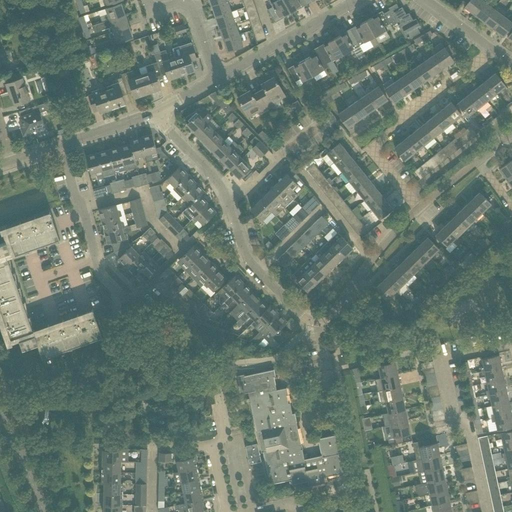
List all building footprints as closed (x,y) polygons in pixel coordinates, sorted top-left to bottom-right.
[(269,0),(273,6),(268,9),(275,22),(282,18),(281,15),(283,14),(285,16),(291,13),(283,0),(269,0)] [(304,0),(283,0),(291,13),(297,9),(295,7),(298,6),(299,9),(307,4),(304,0)] [(474,15),(484,1),(482,0),(469,0),(464,7),(474,15)] [(231,12),(227,1),(211,6),(215,17),(231,12)] [(484,22),(494,9),(484,1),(474,15),(484,22)] [(125,15),(121,3),(105,9),(107,14),(100,17),(102,22),(109,20),(125,15)] [(258,15),(254,4),(244,7),(248,19),(258,15)] [(389,10),(395,21),(406,40),(420,33),(417,28),(420,26),(416,19),(413,20),(409,13),(406,15),(402,7),(399,9),(396,4),(388,8),(389,10)] [(494,29),(504,16),(494,9),(484,22),(494,29)] [(384,27),(395,21),(389,10),(383,14),(382,11),(374,15),(376,18),(373,19),(372,17),(366,21),(375,37),(386,31),(384,27)] [(233,18),(231,12),(215,17),(219,29),(235,23),(241,21),(239,16),(233,18)] [(129,26),(125,15),(109,20),(102,22),(96,25),(92,26),(94,33),(112,27),(113,32),(129,26)] [(511,24),(511,22),(504,16),(494,29),(503,37),(511,24)] [(262,27),(260,21),(250,24),(252,30),(262,27)] [(357,25),(350,29),(357,42),(359,45),(359,46),(364,43),(369,40),(374,47),(379,44),(379,43),(375,37),(366,21),(360,24),(361,26),(359,28),(357,25)] [(239,35),(235,23),(219,29),(223,40),(239,35)] [(133,38),(129,26),(113,32),(117,43),(133,38)] [(264,33),(262,27),(252,30),(254,36),(264,33)] [(363,53),(357,42),(350,29),(342,33),(344,36),(341,37),(340,35),(334,39),(343,55),(351,50),(356,56),(363,53)] [(432,35),(430,31),(422,36),(424,40),(432,35)] [(243,46),(240,37),(239,35),(223,40),(227,52),(243,46)] [(424,40),(422,36),(414,40),(417,45),(424,40)] [(343,55),(334,39),(328,42),(329,44),(327,45),(325,43),(318,47),(325,60),(327,64),(332,61),(343,55)] [(179,46),(172,49),(175,58),(181,75),(193,71),(190,61),(196,59),(191,45),(182,48),(180,49),(179,46)] [(411,45),(402,50),(405,54),(413,50),(411,45)] [(94,55),(91,48),(90,46),(85,47),(88,57),(94,55)] [(325,60),(318,47),(310,51),(314,57),(311,59),(310,57),(304,60),(313,76),(324,70),(329,67),(327,64),(325,60)] [(454,61),(444,48),(434,55),(444,68),(454,61)] [(181,75),(175,58),(169,60),(166,50),(160,52),(154,54),(157,63),(159,68),(164,66),(169,79),(181,75)] [(394,60),(405,54),(402,50),(392,56),(394,60)] [(444,68),(434,55),(424,61),(434,75),(444,68)] [(392,62),(389,57),(381,62),(384,66),(392,62)] [(313,76),(304,60),(298,63),(299,65),(297,67),(295,64),(287,68),(298,87),(302,85),(302,82),(313,76)] [(434,75),(424,61),(414,68),(424,82),(434,75)] [(384,66),(381,62),(373,66),(376,71),(384,66)] [(161,74),(159,68),(157,63),(145,67),(147,73),(141,75),(147,93),(160,89),(155,76),(161,74)] [(335,66),(330,69),(333,74),(338,71),(335,66)] [(424,82),(414,68),(409,72),(406,69),(402,71),(405,75),(414,89),(424,82)] [(147,93),(141,75),(134,78),(132,71),(121,75),(122,78),(127,94),(133,92),(135,97),(147,93)] [(367,76),(364,71),(357,75),(359,80),(367,76)] [(495,73),(486,81),(496,94),(505,86),(495,73)] [(351,85),(359,80),(357,75),(348,80),(351,85)] [(414,89),(405,75),(395,82),(404,96),(414,89)] [(285,96),(279,86),(274,77),(261,84),(264,88),(258,91),(267,108),(273,105),(272,103),(285,96)] [(22,78),(15,81),(6,84),(9,93),(10,93),(14,106),(24,102),(30,100),(22,78)] [(127,94),(122,78),(112,81),(113,85),(105,88),(112,108),(125,104),(122,96),(127,94)] [(496,94),(486,81),(476,88),(487,101),(496,94)] [(404,96),(395,82),(385,89),(394,103),(404,96)] [(344,83),(343,83),(336,87),(338,92),(346,87),(344,83)] [(387,100),(382,92),(378,86),(368,93),(378,107),(387,100)] [(338,92),(336,87),(328,92),(330,96),(338,92)] [(112,108),(105,88),(93,92),(94,94),(88,96),(93,112),(99,110),(100,112),(112,108)] [(487,101),(476,88),(467,96),(477,109),(487,101)] [(267,108),(258,91),(252,95),(250,90),(237,97),(248,117),(261,110),(262,111),(267,108)] [(378,107),(368,93),(358,100),(367,114),(378,107)] [(477,109),(467,96),(457,104),(467,116),(477,109)] [(44,127),(41,117),(39,113),(46,111),(51,113),(57,111),(54,100),(22,111),(24,116),(19,118),(23,127),(21,128),(23,136),(35,132),(35,130),(44,127)] [(218,105),(225,112),(227,114),(232,109),(223,100),(218,105)] [(367,114),(358,100),(348,107),(358,120),(367,114)] [(302,109),(298,101),(292,104),(296,113),(302,109)] [(461,115),(457,110),(451,102),(442,110),(452,122),(461,115)] [(358,120),(348,107),(338,114),(347,127),(358,120)] [(511,117),(511,113),(507,108),(498,115),(504,123),(511,117)] [(452,122),(442,110),(432,117),(442,130),(452,122)] [(189,122),(187,125),(195,134),(207,123),(212,118),(208,114),(203,119),(198,114),(196,113),(197,112),(196,111),(187,116),(185,119),(187,121),(188,121),(189,122)] [(227,118),(231,122),(236,117),(232,113),(227,118)] [(504,123),(498,115),(493,119),(491,117),(487,120),(495,131),(504,123)] [(442,130),(432,117),(423,125),(433,138),(442,130)] [(233,124),(237,129),(243,124),(238,119),(233,124)] [(495,131),(487,120),(482,124),(484,127),(479,130),(486,138),(495,131)] [(204,143),(216,132),(207,123),(195,134),(204,143)] [(433,138),(423,125),(413,132),(424,145),(433,138)] [(470,127),(465,130),(463,128),(459,131),(467,141),(476,134),(470,127)] [(241,133),(246,137),(251,132),(246,128),(241,133)] [(261,138),(264,141),(268,137),(262,131),(258,135),(261,138)] [(467,141),(459,131),(454,135),(456,138),(451,141),(458,149),(467,141)] [(213,152),(224,141),(216,132),(204,143),(213,152)] [(424,145),(413,132),(404,140),(414,153),(424,145)] [(152,134),(140,137),(145,155),(145,157),(147,162),(152,161),(153,159),(151,153),(157,152),(152,134)] [(254,146),(259,141),(255,136),(250,142),(254,146)] [(145,155),(140,137),(129,140),(135,160),(139,159),(138,157),(145,155)] [(272,141),(268,137),(264,141),(268,145),(272,141)] [(135,160),(129,140),(130,144),(119,147),(124,164),(124,167),(129,166),(128,163),(135,161),(135,160)] [(414,153),(404,140),(394,148),(405,160),(414,153)] [(233,149),(237,145),(234,141),(229,146),(224,141),(213,152),(221,161),(233,149)] [(268,150),(261,143),(259,141),(254,146),(251,149),(260,158),(268,150)] [(458,149),(451,141),(442,149),(448,157),(458,149)] [(334,163),(347,153),(339,143),(326,153),(334,163)] [(242,158),(238,155),(243,150),(238,144),(237,145),(233,149),(221,161),(230,169),(242,158)] [(124,164),(119,147),(108,150),(113,167),(112,167),(113,170),(118,169),(117,166),(124,164)] [(448,157),(442,149),(433,156),(439,164),(448,157)] [(113,167),(108,150),(97,153),(102,170),(101,170),(102,173),(107,172),(106,169),(112,167),(113,167)] [(102,170),(97,153),(86,156),(91,176),(96,175),(95,172),(101,170),(102,170)] [(342,172),(355,162),(347,153),(334,163),(342,172)] [(439,164),(433,156),(428,160),(423,164),(430,172),(439,164)] [(250,167),(243,160),(242,158),(230,169),(239,179),(250,167)] [(511,174),(511,160),(499,169),(506,179),(511,174)] [(349,181),(362,171),(355,162),(342,172),(349,181)] [(430,172),(423,164),(414,172),(420,179),(430,172)] [(175,188),(188,175),(180,166),(165,181),(168,185),(170,183),(175,187),(175,188)] [(314,179),(321,173),(317,168),(310,174),(314,179)] [(294,180),(298,177),(292,170),(287,174),(277,183),(294,200),(298,195),(293,191),(299,185),(294,180)] [(357,191),(370,181),(362,171),(349,181),(357,191)] [(159,174),(159,172),(150,174),(152,181),(153,183),(159,181),(161,180),(159,174)] [(317,184),(325,178),(321,173),(314,179),(317,184)] [(183,196),(196,183),(188,175),(175,188),(175,187),(173,189),(176,193),(178,191),(183,196)] [(364,200),(377,190),(370,181),(357,191),(364,200)] [(204,192),(196,183),(183,196),(181,198),(185,202),(187,200),(191,204),(200,195),(200,196),(204,192)] [(294,200),(277,183),(269,192),(285,208),(294,200)] [(160,191),(159,185),(150,188),(151,194),(160,191)] [(105,186),(92,189),(95,198),(108,195),(107,193),(105,186)] [(328,198),(336,192),(332,187),(325,193),(328,198)] [(372,210),(385,199),(377,190),(364,200),(372,210)] [(285,208),(269,192),(260,200),(271,212),(276,217),(285,208)] [(332,203),(340,197),(336,192),(328,198),(332,203)] [(479,192),(470,201),(482,213),(491,204),(479,192)] [(208,204),(200,196),(200,195),(191,204),(185,210),(188,213),(190,211),(195,216),(193,218),(208,204)] [(312,212),(320,203),(314,196),(305,204),(301,208),(308,215),(312,212)] [(140,199),(129,202),(132,213),(143,210),(140,199)] [(392,209),(385,199),(372,210),(379,219),(392,209)] [(271,212),(260,200),(251,209),(262,221),(271,212)] [(482,213),(470,201),(462,209),(473,221),(482,213)] [(216,212),(208,204),(193,218),(196,222),(198,220),(203,225),(216,212)] [(117,212),(115,205),(98,210),(101,221),(119,217),(121,216),(120,211),(117,212)] [(159,219),(167,211),(166,206),(155,209),(158,219),(159,219)] [(343,217),(351,211),(347,206),(340,212),(343,217)] [(308,215),(301,208),(293,216),(300,223),(303,220),(308,215)] [(473,221),(462,209),(453,218),(465,229),(473,221)] [(146,221),(143,210),(132,213),(135,224),(146,221)] [(175,220),(171,217),(172,216),(167,211),(159,219),(167,228),(175,220)] [(347,221),(355,215),(351,211),(343,217),(347,221)] [(57,236),(58,235),(52,216),(6,232),(9,241),(0,244),(0,325),(5,340),(7,345),(19,340),(19,341),(20,340),(23,349),(22,349),(37,344),(42,358),(59,352),(67,351),(65,345),(70,343),(71,347),(71,348),(73,347),(81,345),(79,340),(85,338),(86,342),(86,343),(88,342),(96,340),(94,335),(100,333),(101,333),(94,314),(48,330),(49,332),(41,335),(41,333),(39,333),(40,335),(36,337),(35,334),(34,334),(32,327),(7,257),(14,255),(16,255),(24,253),(22,247),(27,245),(29,249),(28,250),(31,250),(39,248),(37,242),(42,240),(43,244),(43,245),(45,244),(53,243),(51,237),(57,235),(57,236)] [(291,232),(300,223),(293,216),(284,225),(291,232)] [(328,223),(321,216),(318,219),(325,226),(328,223)] [(120,223),(119,217),(101,221),(104,232),(122,228),(124,227),(123,222),(120,223)] [(362,217),(359,220),(363,225),(367,223),(362,217)] [(460,234),(465,229),(453,218),(445,226),(461,242),(464,239),(460,234)] [(183,228),(175,220),(167,228),(175,236),(183,228)] [(506,224),(499,230),(502,234),(509,227),(506,224)] [(282,241),(291,232),(284,225),(275,234),(282,241)] [(319,232),(312,225),(309,228),(316,235),(319,232)] [(366,229),(363,225),(355,232),(359,236),(366,229)] [(461,242),(445,226),(436,235),(447,246),(452,241),(457,246),(460,242),(461,242)] [(475,229),(482,236),(485,234),(478,226),(475,229)] [(129,244),(127,238),(126,233),(123,234),(122,228),(104,232),(107,244),(111,243),(114,252),(123,248),(129,244)] [(157,237),(154,234),(155,233),(150,228),(142,235),(148,241),(149,240),(151,243),(157,237)] [(190,238),(187,235),(188,234),(183,228),(175,236),(180,242),(181,240),(184,243),(190,238)] [(496,240),(502,234),(499,230),(492,237),(496,240)] [(352,248),(345,241),(341,237),(337,233),(328,241),(332,245),(343,257),(352,248)] [(310,241),(303,234),(300,237),(307,244),(310,241)] [(154,246),(160,240),(157,237),(151,243),(154,246)] [(430,258),(439,249),(427,237),(418,246),(430,258)] [(486,239),(480,245),(483,248),(490,242),(486,239)] [(332,245),(328,241),(319,250),(323,254),(334,265),(343,257),(332,245)] [(302,250),(295,242),(292,245),(299,252),(302,250)] [(172,250),(166,244),(160,251),(168,259),(173,254),(170,251),(172,250)] [(189,266),(202,254),(194,245),(179,260),(182,263),(184,261),(189,266)] [(476,255),(483,248),(480,245),(473,252),(476,255)] [(126,267),(141,253),(137,250),(136,251),(131,246),(118,259),(126,267)] [(430,258),(418,246),(410,254),(422,266),(430,258)] [(323,254),(319,250),(315,254),(319,258),(314,263),(325,274),(334,265),(323,254)] [(284,267),(293,258),(286,251),(277,260),(284,267)] [(134,276),(149,261),(145,258),(144,260),(139,255),(141,253),(126,267),(134,276)] [(471,253),(464,260),(468,264),(475,257),(471,253)] [(197,275),(210,262),(202,254),(189,266),(187,268),(191,272),(193,270),(197,274),(197,275)] [(422,266),(410,254),(401,263),(413,275),(417,270),(422,266)] [(142,284),(156,271),(157,270),(154,266),(152,268),(147,263),(149,261),(134,276),(142,284)] [(205,283),(218,270),(210,262),(197,275),(197,274),(195,276),(198,280),(201,278),(205,282),(205,283)] [(325,274),(314,263),(305,271),(317,283),(325,274)] [(413,275),(401,263),(393,271),(404,283),(413,275)] [(317,283),(305,271),(301,266),(296,270),(301,275),(296,280),(308,292),(317,283)] [(451,267),(450,266),(448,267),(447,266),(443,270),(442,271),(445,273),(448,277),(455,270),(451,267)] [(178,277),(175,275),(168,268),(160,275),(170,285),(178,277)] [(226,279),(218,270),(205,283),(205,282),(203,284),(206,288),(208,286),(213,291),(226,279)] [(404,283),(393,271),(384,280),(396,291),(404,283)] [(441,284),(448,277),(445,273),(438,280),(441,284)] [(231,296),(244,283),(235,275),(217,293),(220,296),(223,296),(227,292),(230,296),(231,296)] [(396,291),(384,280),(375,288),(387,300),(396,291)] [(239,304),(252,292),(244,283),(231,296),(230,296),(224,302),(227,306),(234,299),(238,304),(239,304)] [(179,292),(184,287),(181,284),(176,289),(179,292)] [(434,284),(428,290),(432,293),(438,287),(434,284)] [(182,295),(188,290),(184,287),(179,292),(182,295)] [(424,300),(432,293),(428,290),(421,297),(424,300)] [(247,312),(260,300),(252,292),(239,304),(238,304),(232,310),(235,314),(242,307),(246,312),(247,312)] [(204,303),(194,294),(186,301),(196,311),(204,303)] [(268,308),(267,308),(260,300),(247,312),(246,312),(240,319),(243,322),(250,316),(255,320),(257,318),(258,318),(268,308)] [(417,312),(423,306),(420,302),(413,308),(417,312)] [(213,313),(204,303),(196,311),(190,318),(204,323),(213,313)] [(266,326),(279,313),(270,305),(267,308),(268,308),(258,318),(257,318),(255,320),(251,324),(255,328),(261,321),(265,326),(266,326)] [(416,313),(417,312),(413,308),(406,315),(410,319),(416,313)] [(267,333),(270,331),(274,335),(275,334),(276,334),(276,335),(277,335),(278,335),(279,334),(280,333),(280,332),(280,331),(279,330),(287,322),(279,313),(266,326),(265,326),(249,342),(257,345),(267,335),(267,333)] [(481,359),(483,367),(480,368),(481,371),(502,367),(499,355),(481,359)] [(434,367),(432,361),(421,364),(422,369),(434,367)] [(378,366),(380,376),(380,378),(398,374),(395,362),(378,366)] [(306,372),(305,364),(295,366),(297,374),(306,372)] [(435,373),(434,367),(422,369),(423,375),(435,373)] [(504,379),(502,367),(481,371),(482,375),(485,374),(487,383),(504,379)] [(304,459),(294,413),(292,414),(291,407),(289,408),(286,395),(288,394),(286,388),(276,390),(273,377),(275,376),(273,370),(244,376),(244,374),(237,376),(241,394),(248,392),(249,397),(249,399),(250,403),(258,440),(259,444),(261,452),(263,452),(268,477),(267,478),(268,484),(291,480),(292,485),(308,481),(309,486),(325,483),(324,477),(345,472),(343,466),(342,466),(340,458),(338,458),(337,454),(346,452),(342,433),(318,438),(322,455),(304,459)] [(380,378),(375,379),(377,391),(378,390),(400,386),(398,374),(380,378)] [(507,390),(504,379),(487,383),(488,390),(485,391),(486,395),(507,390)] [(439,390),(437,384),(426,387),(427,393),(439,390)] [(403,398),(400,386),(378,390),(381,403),(385,402),(403,398)] [(440,396),(439,390),(427,393),(428,398),(440,396)] [(509,402),(507,390),(486,395),(487,398),(490,398),(492,406),(509,402)] [(405,410),(403,398),(385,402),(388,413),(405,410)] [(511,414),(509,402),(492,406),(493,414),(490,415),(491,418),(511,414)] [(444,414),(442,408),(430,410),(432,416),(444,414)] [(388,413),(382,415),(385,426),(390,425),(408,421),(405,410),(388,413)] [(445,419),(444,414),(432,416),(433,422),(445,419)] [(511,426),(511,415),(511,414),(491,418),(492,422),(495,421),(497,430),(505,428),(511,426)] [(385,426),(383,427),(385,439),(393,438),(393,437),(395,437),(401,435),(411,433),(408,421),(390,425),(385,426)] [(511,443),(511,430),(497,434),(498,437),(501,437),(503,445),(511,443)] [(437,443),(424,446),(423,441),(413,443),(416,460),(417,460),(440,455),(437,443)] [(468,449),(467,443),(455,446),(456,452),(468,449)] [(511,455),(511,443),(503,445),(505,454),(502,454),(503,458),(511,455)] [(257,444),(245,446),(249,464),(261,462),(257,444)] [(126,449),(127,449),(120,449),(120,451),(103,450),(102,461),(120,462),(126,462),(126,449)] [(469,455),(468,449),(456,452),(457,457),(469,455)] [(159,461),(171,461),(171,453),(159,453),(159,461)] [(416,460),(412,461),(414,473),(419,472),(425,471),(443,467),(440,455),(417,460),(416,460)] [(511,468),(511,455),(503,458),(504,462),(506,461),(508,469),(511,468)] [(401,456),(392,458),(394,464),(402,463),(401,456)] [(176,461),(178,471),(179,472),(196,468),(194,457),(176,461)] [(120,473),(120,462),(102,461),(102,472),(120,473)] [(445,479),(443,467),(425,471),(427,482),(445,479)] [(473,473),(472,467),(460,469),(461,475),(473,473)] [(196,468),(179,472),(172,473),(174,483),(181,482),(199,478),(196,468)] [(120,483),(120,473),(102,472),(102,484),(104,484),(104,483),(120,483)] [(147,473),(136,472),(136,483),(146,484),(147,473)] [(474,478),(473,473),(461,475),(462,481),(474,478)] [(201,489),(199,478),(181,482),(183,492),(201,489)] [(445,479),(427,482),(416,485),(416,486),(416,485),(420,485),(421,492),(417,493),(418,496),(430,494),(448,490),(445,479)] [(122,483),(120,483),(104,483),(104,484),(104,493),(122,494),(122,483)] [(136,494),(146,495),(147,484),(136,483),(136,494)] [(203,500),(201,489),(183,492),(185,502),(185,503),(201,500),(201,501),(203,500)] [(450,502),(448,490),(430,494),(432,506),(450,502)] [(478,496),(477,490),(465,493),(466,499),(478,496)] [(122,505),(122,494),(104,493),(104,504),(122,505)] [(146,505),(146,495),(135,494),(135,505),(146,505)] [(479,502),(478,496),(466,499),(467,504),(479,502)] [(203,510),(201,501),(201,500),(185,503),(185,502),(183,503),(183,504),(175,505),(175,510),(178,509),(179,511),(195,511),(203,510)] [(452,511),(450,502),(432,506),(433,511),(452,511)]
